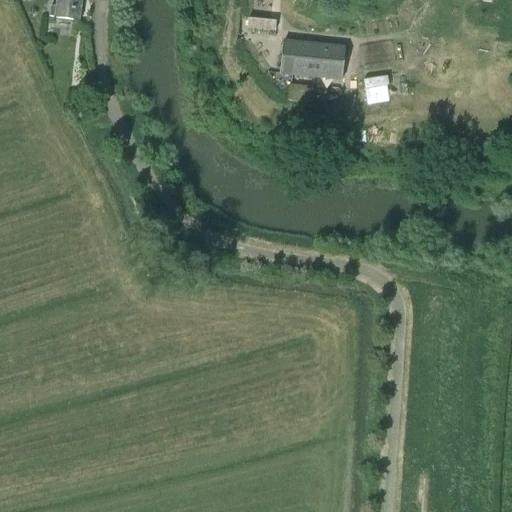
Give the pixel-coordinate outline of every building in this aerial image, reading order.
[(57,0),(56,7),(50,7),(49,18),(55,18),(55,19),(78,22),(79,11),(80,11),(80,9),(82,7),(83,0),(57,0)] [(237,10),(225,8),(221,48),(233,49),(234,41),(235,42),(236,34),(230,33),(230,24),(237,25),(238,17),(236,17),(237,10)] [(340,84),(344,49),(284,43),(280,77),(340,84)] [(364,80),(368,104),(391,101),(387,76),(364,80)] [(433,511),(435,483),(413,482),(410,511),(414,511),(433,511)]
